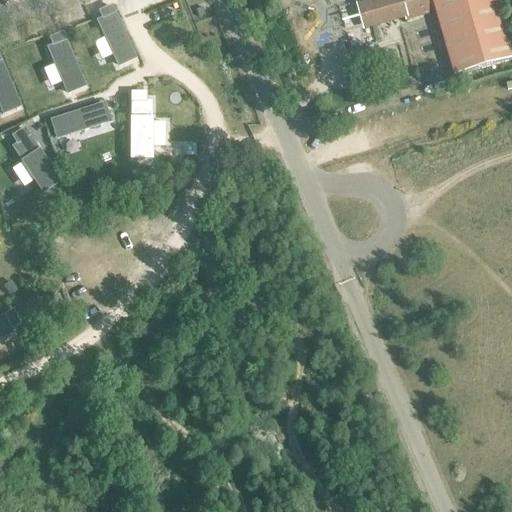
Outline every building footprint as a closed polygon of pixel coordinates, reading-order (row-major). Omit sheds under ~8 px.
[(454,78),(511,61),(511,41),(500,0),(390,0),(366,7),(371,26),(405,16),(407,22),(436,14),(454,78)] [(81,43),(40,44),(40,59),(81,58),(81,43)] [(1,55),(0,55),(0,72),(9,65),(1,55)] [(143,95),(131,95),(130,159),(150,160),(150,104),(143,104),(143,95)] [(66,118),(66,132),(106,133),(106,119),(66,118)] [(15,152),(1,154),(6,194),(19,193),(15,152)]
